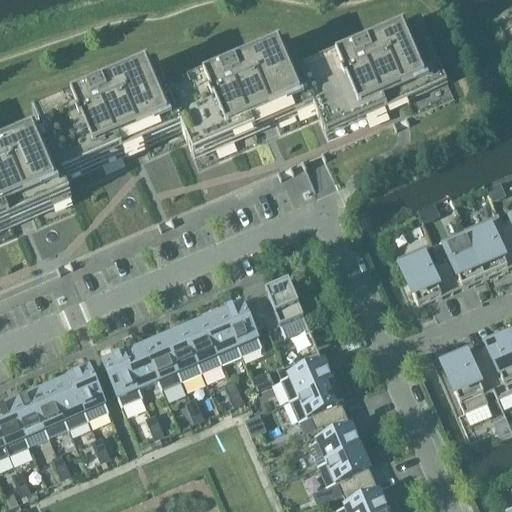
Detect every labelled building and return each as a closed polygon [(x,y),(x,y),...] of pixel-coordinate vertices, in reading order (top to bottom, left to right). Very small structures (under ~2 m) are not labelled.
[(0,225),(7,223),(10,230),(13,229),(10,221),(29,213),(32,220),(54,211),(51,204),(61,200),(69,196),(65,187),(61,178),(78,170),(81,178),(102,169),(99,161),(119,153),(122,160),(125,159),(122,152),(141,143),(144,151),(166,141),(163,134),(174,129),(179,127),(183,136),(187,145),(191,155),(210,147),(213,154),(234,145),(231,138),(251,129),(254,136),(256,135),(253,128),(273,120),(276,127),(297,118),(294,110),(306,105),(311,103),(315,112),(319,122),(323,131),(341,123),(345,130),(365,121),(362,114),(382,105),(385,112),(388,111),(385,104),(404,96),(407,103),(429,94),(426,87),(444,79),(422,25),(401,34),(381,42),(378,44),(377,44),(374,45),(371,46),(370,47),(368,48),(367,48),(364,49),(364,50),(362,50),(361,51),(360,51),(358,52),(357,52),(355,54),(354,54),(351,55),(348,56),(347,57),(345,58),(344,58),(339,60),(302,76),(290,49),(283,52),(250,66),(246,67),(245,68),(243,69),(242,69),(240,70),(239,71),(236,72),(235,72),(233,73),(232,73),(230,75),(229,75),(226,76),(223,77),(222,78),(220,79),(219,79),(216,80),(216,81),(213,82),(212,82),(207,84),(170,100),(158,72),(151,76),(118,90),(115,91),(114,92),(111,93),(110,93),(108,94),(107,94),(105,95),(104,96),(103,96),(101,97),(100,97),(98,98),(97,99),(95,100),(94,100),(91,101),(88,103),(87,103),(85,104),(84,104),(81,105),(81,106),(77,107),(37,125),(45,143),(38,146),(6,159),(2,161),(0,162),(0,225)] [(500,190),(489,194),(494,204),(504,200),(500,190)] [(435,208),(419,215),(425,229),(441,222),(435,208)] [(486,283),(509,273),(507,269),(511,267),(511,252),(502,230),(503,229),(499,220),(464,235),(468,244),(469,244),(486,283)] [(511,225),(503,229),(502,230),(511,252),(511,225)] [(466,238),(433,252),(440,268),(451,293),(461,289),(463,293),(486,283),(469,244),(468,244),(466,238)] [(451,293),(440,268),(432,249),(398,264),(419,312),(442,301),(441,298),(451,293)] [(256,305),(266,329),(269,336),(281,331),(285,342),(309,332),(304,322),(308,321),(304,310),(300,311),(291,290),(256,305)] [(255,334),(266,329),(256,305),(224,318),(242,361),(262,352),(255,334)] [(222,369),(242,361),(224,318),(204,327),(222,369)] [(222,369),(204,327),(184,335),(202,378),(222,369)] [(202,378),(184,335),(164,344),(182,386),(202,378)] [(495,395),(494,395),(498,404),(511,398),(511,344),(511,342),(488,352),(490,355),(479,360),(495,395)] [(182,386),(164,344),(144,352),(159,386),(158,386),(162,395),(182,386)] [(139,394),(158,386),(159,386),(144,352),(125,361),(139,394)] [(333,388),(319,355),(295,366),(300,377),(281,385),(290,406),(333,388)] [(479,360),(469,364),(468,360),(444,370),(465,419),(488,408),(484,399),(494,395),(495,395),(479,360)] [(139,394),(125,361),(104,370),(122,412),(143,403),(139,394)] [(91,375),(71,384),(89,426),(109,418),(91,375)] [(89,426),(71,384),(51,393),(69,435),(89,426)] [(230,401),(240,397),(235,386),(225,390),(230,401)] [(323,431),(347,421),(333,388),(290,406),(299,428),(311,423),(315,434),(323,431)] [(69,435),(51,393),(31,401),(49,443),(69,435)] [(240,397),(230,401),(234,412),(244,408),(240,397)] [(49,443),(31,401),(11,410),(30,452),(49,443)] [(190,418),(200,414),(195,403),(185,407),(190,418)] [(30,452),(11,410),(0,414),(0,437),(10,460),(30,452)] [(200,414),(190,418),(195,429),(205,425),(200,414)] [(150,435),(160,431),(155,420),(146,424),(150,435)] [(310,450),(319,471),(328,467),(361,453),(347,421),(323,431),(327,442),(310,450)] [(160,431),(150,435),(155,446),(165,442),(160,431)] [(0,464),(10,460),(0,437),(0,464)] [(97,458),(106,454),(102,443),(92,447),(97,458)] [(361,453),(328,467),(319,471),(328,493),(339,488),(344,499),(375,486),(361,453)] [(106,454),(97,458),(101,469),(111,465),(106,454)] [(57,475),(67,471),(62,460),(52,464),(57,475)] [(67,471),(57,475),(62,486),(72,482),(67,471)] [(17,492),(27,488),(22,477),(13,481),(17,492)] [(385,511),(375,486),(344,499),(349,510),(345,511),(385,511)] [(27,488),(17,492),(22,503),(32,499),(27,488)]
